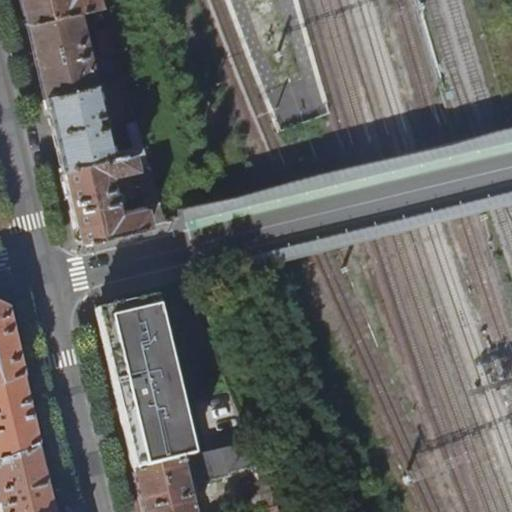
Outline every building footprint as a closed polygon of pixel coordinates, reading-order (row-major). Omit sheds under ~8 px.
[(21,0),(27,23),(76,12),(101,5),(99,0),(21,0)] [(27,23),(45,96),(93,84),(76,12),(27,23)] [(96,33),(103,56),(115,53),(108,29),(96,33)] [(108,66),(112,80),(123,77),(118,63),(108,66)] [(53,134),(61,169),(114,156),(106,124),(97,126),(95,117),(104,115),(96,83),(93,84),(45,96),(53,134)] [(126,124),(133,151),(144,148),(136,122),(126,124)] [(61,169),(79,243),(122,233),(137,229),(166,222),(151,173),(139,177),(147,207),(119,213),(117,207),(126,205),(124,196),(120,196),(119,192),(114,193),(110,175),(149,166),(144,148),(133,151),(114,156),(61,169)] [(154,299),(96,315),(133,473),(192,458),(154,299)] [(0,388),(19,380),(12,347),(4,314),(0,311),(0,388)] [(0,388),(0,464),(36,449),(19,380),(0,388)] [(133,473),(142,511),(190,511),(185,488),(221,478),(220,474),(254,466),(260,464),(251,443),(192,458),(133,473)] [(50,511),(36,449),(0,464),(0,511),(50,511)] [(243,487),(246,499),(271,492),(260,464),(254,466),(259,482),(243,487)]
